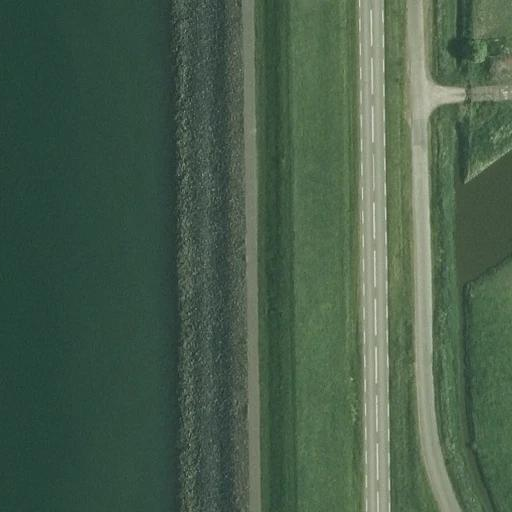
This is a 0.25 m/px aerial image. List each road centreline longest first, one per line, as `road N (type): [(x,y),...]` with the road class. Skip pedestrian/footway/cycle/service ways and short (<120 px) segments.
road 1 (unclassified): [(458,511),(430,441),(418,0)]
road 2 (tertiary): [(379,511),(372,0)]
